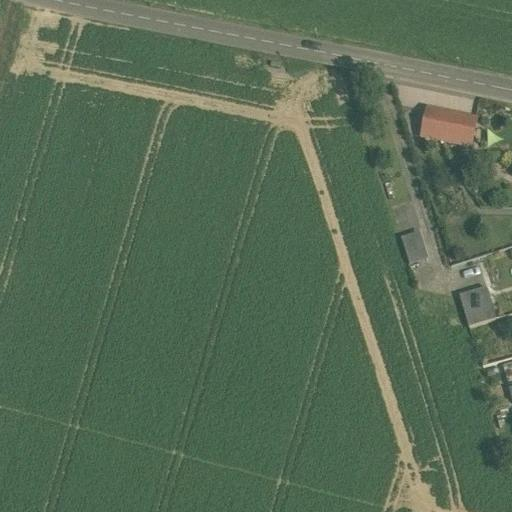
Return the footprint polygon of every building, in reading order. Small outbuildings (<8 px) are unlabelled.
[(452,116),(429,111),(423,139),(447,143),(452,116)] [(476,121),(452,116),(447,143),(470,148),(476,121)] [(410,267),(429,262),(423,234),(403,238),(410,267)] [(465,279),(469,293),(489,287),(485,273),(465,279)] [(487,290),(459,298),(469,330),(496,321),(487,290)]
